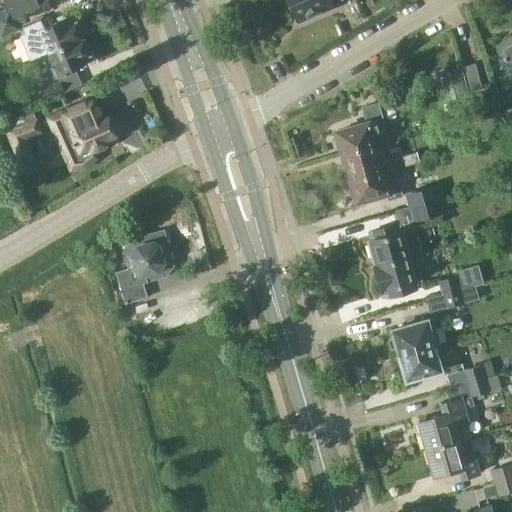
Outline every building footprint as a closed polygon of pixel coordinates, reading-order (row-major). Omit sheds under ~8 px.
[(15,17),(39,7),(35,0),(4,0),(4,1),(4,5),(6,8),(0,10),(0,26),(16,19),(15,17)] [(340,0),(286,0),(296,21),(334,5),(334,3),(340,0)] [(31,60),(49,53),(84,38),(75,17),(66,21),(65,17),(49,24),(45,15),(24,23),(25,26),(24,26),(27,33),(21,35),(31,60)] [(20,28),(16,19),(0,26),(0,36),(0,37),(20,28)] [(499,76),(505,86),(511,81),(511,34),(497,44),(504,57),(500,59),(506,70),(511,67),(511,68),(499,76)] [(51,69),(55,78),(85,65),(84,62),(93,58),(84,38),(49,53),(54,67),(51,69)] [(474,62),(462,65),(469,90),(481,86),(474,62)] [(468,94),(460,66),(437,72),(445,101),(468,94)] [(66,92),(61,81),(41,89),(46,101),(66,92)] [(413,81),(400,85),(406,104),(418,101),(413,81)] [(56,115),(60,124),(54,127),(71,167),(84,165),(94,157),(91,150),(100,149),(106,144),(105,141),(117,136),(118,123),(108,115),(99,119),(95,112),(98,111),(92,99),(56,115)] [(343,155),(380,145),(387,143),(375,104),(362,108),(367,123),(336,132),(338,137),(335,140),(338,148),(341,149),(343,155)] [(37,120),(33,111),(8,121),(12,130),(8,131),(20,161),(32,156),(25,139),(36,135),(31,122),(37,120)] [(380,145),(343,155),(351,182),(387,171),(380,145)] [(403,156),(406,166),(420,162),(417,152),(403,156)] [(395,169),(387,171),(351,182),(357,203),(386,194),(388,201),(403,197),(395,169)] [(443,198),(439,183),(406,193),(411,207),(443,198)] [(414,220),(446,211),(443,198),(411,207),(395,211),(399,223),(368,232),(370,240),(367,241),(374,267),(420,254),(418,245),(421,245),(414,220)] [(124,248),(131,239),(123,231),(116,238),(116,240),(124,248)] [(163,231),(131,240),(123,253),(128,269),(116,272),(125,305),(147,299),(143,285),(162,279),(173,267),(163,231)] [(107,253),(109,261),(117,259),(115,251),(107,253)] [(423,261),(420,254),(374,267),(381,291),(385,290),(387,298),(418,289),(415,281),(421,279),(416,263),(423,261)] [(431,287),(440,285),(443,294),(459,289),(456,276),(439,280),(438,278),(429,280),(431,287)] [(443,294),(443,295),(427,299),(430,312),(480,299),(476,286),(476,284),(459,289),(443,294)] [(399,355),(433,346),(433,345),(439,344),(432,318),(391,330),(399,355)] [(435,353),(433,346),(399,355),(406,380),(446,369),(441,352),(435,353)] [(481,365),(464,370),(468,383),(487,379),(495,377),(493,371),(491,361),(480,363),(481,365)] [(495,377),(487,379),(489,387),(500,383),(498,376),(495,377)] [(487,379),(468,383),(472,396),(490,391),(489,387),(487,379)] [(442,415),(416,422),(419,433),(423,432),(427,447),(423,448),(424,449),(455,440),(469,436),(470,436),(466,421),(470,420),(466,407),(474,405),(472,396),(463,399),(463,397),(450,401),(439,404),(442,415)] [(455,440),(424,449),(424,451),(428,450),(432,465),(429,466),(432,477),(458,470),(461,479),(476,475),(479,474),(469,436),(455,440)] [(511,476),(511,463),(491,470),(494,483),(511,476)] [(511,476),(494,483),(498,496),(511,491),(511,476)]
